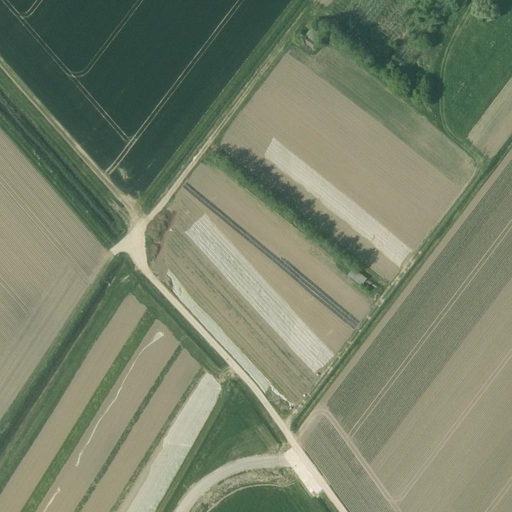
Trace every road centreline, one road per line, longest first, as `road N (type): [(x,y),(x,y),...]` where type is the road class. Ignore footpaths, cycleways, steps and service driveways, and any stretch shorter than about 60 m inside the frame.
road 1 (track): [(0,431),(109,258),(310,15)]
road 2 (unclassified): [(299,452),(125,242)]
road 3 (residential): [(299,452),(228,469),(181,511)]
